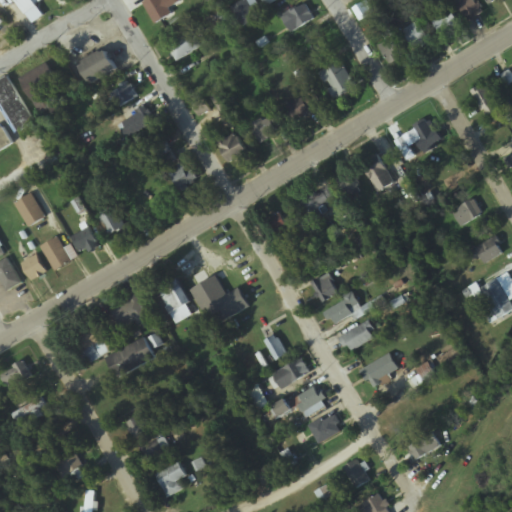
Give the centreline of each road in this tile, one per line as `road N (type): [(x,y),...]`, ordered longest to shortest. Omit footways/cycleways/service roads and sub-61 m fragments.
road 1 (residential): [(0,341),(511,36)]
road 2 (tertiary): [(377,436),(116,0)]
road 3 (residential): [(148,511),(37,320)]
road 4 (residential): [(243,511),(377,436)]
road 5 (residential): [(511,207),(435,81)]
road 6 (residential): [(0,65),(105,0)]
road 7 (residential): [(394,106),(332,0)]
